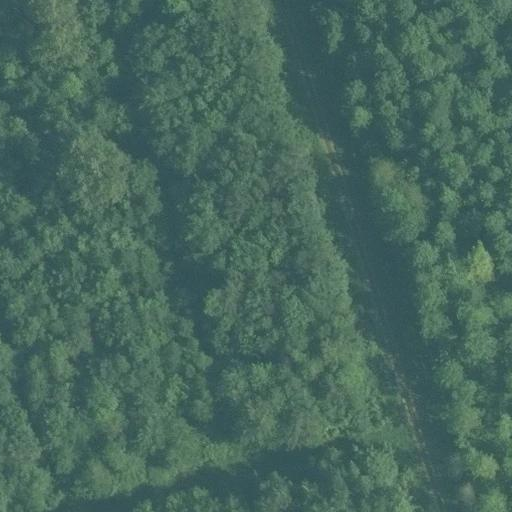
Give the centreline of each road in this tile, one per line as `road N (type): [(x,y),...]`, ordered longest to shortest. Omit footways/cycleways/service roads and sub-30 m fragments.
road 1 (track): [(279,0),(441,511)]
road 2 (track): [(414,426),(90,511)]
